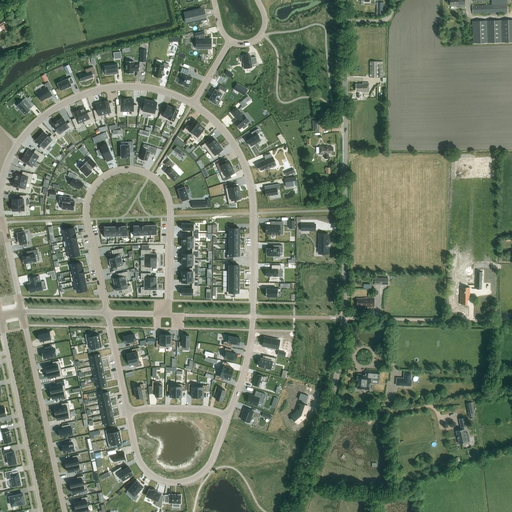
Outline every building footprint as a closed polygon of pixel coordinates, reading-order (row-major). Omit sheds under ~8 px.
[(457,6),(457,8),(465,8),(464,0),(448,0),(447,1),(447,2),(448,3),(449,4),(450,5),(450,6),(457,6)] [(490,5),(473,6),(472,6),(473,14),(507,12),(506,4),(490,5)] [(199,10),(185,13),(187,23),(205,18),(203,11),(199,12),(199,10)] [(473,44),(511,42),(511,20),(473,21),(473,44)] [(204,31),(194,34),(195,37),(199,37),(199,39),(199,44),(198,44),(200,44),(200,48),(210,48),(210,44),(211,44),(211,39),(203,39),(202,36),(205,35),(204,31)] [(251,65),(257,64),(256,58),(249,58),(249,56),(242,56),(242,57),(241,58),(242,62),(243,62),(244,69),(251,68),(251,65)] [(126,61),(125,73),(133,73),(133,71),(135,71),(139,71),(139,64),(134,64),(134,61),(126,61)] [(383,62),(370,62),(370,78),(383,78),(383,62)] [(156,64),(153,76),(161,78),(163,68),(167,69),(168,64),(164,63),(163,66),(156,64)] [(117,64),(104,66),(105,75),(119,74),(117,64)] [(86,73),(79,75),(81,81),(93,78),(92,73),(95,72),(94,67),(85,69),(86,73)] [(182,73),(178,83),(183,85),(183,86),(188,88),(190,83),(189,83),(192,77),(186,75),(188,70),(182,68),(180,73),(182,73)] [(57,83),(61,90),(71,86),(71,84),(74,83),(71,77),(57,83)] [(46,88),(36,94),(41,101),(47,97),(48,98),(52,95),(49,91),(52,89),(48,82),(44,85),(46,88)] [(363,93),(368,93),(368,83),(363,83),(363,84),(356,84),(356,92),(360,91),(360,92),(363,92),(363,93)] [(240,90),(239,92),(244,95),(247,90),(237,84),(235,87),(240,90)] [(218,92),(215,90),(209,100),(212,101),(212,102),(215,104),(216,104),(218,100),(219,100),(220,100),(225,92),(219,89),(218,92)] [(25,98),(17,106),(25,115),(29,111),(28,111),(33,107),(25,98)] [(117,105),(117,115),(122,115),(122,111),(127,111),(127,99),(120,99),(120,105),(117,105)] [(127,99),(127,111),(131,111),(131,115),(137,115),(137,105),(133,105),(133,99),(127,99)] [(108,100),(102,102),(105,114),(109,113),(110,117),(115,116),(113,106),(109,107),(108,100)] [(140,107),(139,114),(142,114),(143,113),(148,114),(151,101),(145,100),(143,107),(140,107)] [(151,101),(148,114),(153,115),(153,116),(157,116),(158,110),(155,110),(157,102),(151,101)] [(97,110),(94,111),(96,120),(101,119),(100,115),(105,114),(102,102),(101,102),(95,104),(97,110)] [(161,111),(159,117),(162,119),(162,118),(167,120),(173,108),(172,108),(167,106),(164,113),(161,111)] [(79,110),(84,121),(83,122),(85,125),(94,121),(90,112),(87,113),(85,107),(79,110)] [(173,108),(167,120),(172,122),(171,125),(175,126),(178,119),(175,117),(178,110),(173,108)] [(237,109),(231,113),(237,120),(234,123),(239,129),(242,127),(243,129),(247,126),(245,124),(249,121),(243,114),(242,115),(237,109)] [(75,118),(72,120),(76,129),(81,127),(80,123),(83,122),(84,121),(79,110),(73,113),(75,118)] [(63,118),(58,121),(64,130),(65,132),(70,129),(73,127),(69,122),(67,124),(63,118)] [(320,120),(312,121),(313,129),(319,129),(319,125),(321,125),(320,120)] [(58,121),(53,125),(57,131),(54,133),(58,138),(61,136),(59,133),(64,130),(58,121)] [(188,125),(183,130),(186,133),(187,131),(191,135),(200,124),(195,121),(190,127),(188,125)] [(200,124),(191,135),(196,138),(195,139),(198,141),(202,136),(199,134),(204,128),(200,125),(200,124)] [(253,136),(247,140),(250,147),(261,140),(258,134),(260,133),(258,129),(251,133),(253,136)] [(44,132),(40,136),(49,145),(53,141),(54,142),(56,139),(51,135),(49,137),(44,132)] [(40,136),(36,141),(41,146),(39,148),(44,152),(46,150),(46,149),(49,145),(40,136)] [(207,141),(201,146),(203,149),(204,147),(208,152),(219,144),(215,139),(209,143),(207,141)] [(125,145),(121,145),(121,158),(126,158),(126,156),(129,156),(129,149),(133,149),(133,141),(125,142),(125,145)] [(101,149),(96,151),(98,156),(103,154),(105,158),(109,157),(110,161),(112,160),(113,159),(106,143),(99,146),(101,149)] [(219,144),(208,152),(214,160),(219,156),(217,154),(222,149),(219,144)] [(143,148),(139,159),(147,161),(150,154),(155,156),(157,148),(148,145),(147,150),(143,148)] [(319,155),(324,154),(324,159),(328,158),(328,153),(333,153),(333,147),(328,147),(328,146),(319,146),(319,155)] [(28,150),(25,155),(35,162),(38,158),(41,160),(44,155),(35,150),(33,153),(28,150)] [(265,160),(258,163),(260,170),(262,170),(265,169),(269,168),(274,166),(274,164),(271,158),(272,158),(270,153),(264,156),(265,160)] [(25,155),(21,161),(27,164),(25,167),(33,172),(36,168),(33,166),(35,162),(25,155)] [(81,165),(78,168),(79,169),(86,177),(92,172),(90,170),(92,167),(93,168),(97,165),(90,158),(86,161),(87,162),(84,164),(82,166),(81,165)] [(169,160),(164,164),(169,169),(165,172),(174,182),(180,176),(171,166),(173,164),(169,160)] [(222,161),(216,164),(220,172),(232,167),(229,161),(223,164),(222,161)] [(232,167),(220,172),(224,181),(229,179),(228,176),(234,173),(232,167)] [(16,174),(14,180),(26,183),(30,184),(32,174),(22,172),(22,175),(16,174)] [(69,172),(67,176),(73,178),(69,185),(79,189),(80,187),(82,183),(76,179),(77,176),(69,172)] [(285,185),(291,184),(292,186),(297,185),(295,177),(284,179),(285,185)] [(14,180),(13,187),(19,188),(18,191),(28,194),(29,188),(25,187),(26,183),(14,180)] [(279,184),(264,186),(265,190),(266,190),(266,191),(265,191),(266,197),(278,195),(277,189),(279,189),(279,184)] [(231,185),(225,186),(227,195),(239,192),(238,186),(231,187),(231,185)] [(184,187),(178,190),(181,201),(188,199),(184,187)] [(239,192),(227,195),(228,204),(229,206),(235,206),(235,203),(234,200),(241,199),(239,192)] [(20,199),(12,199),(13,205),(26,204),(25,199),(26,199),(26,196),(20,196),(20,199)] [(59,197),(59,203),(62,204),(61,209),(74,210),(75,202),(70,201),(71,198),(59,197)] [(13,205),(12,205),(12,211),(20,211),(20,214),(27,214),(27,210),(26,210),(26,204),(13,205)] [(266,225),(266,234),(279,235),(279,226),(282,226),(282,222),(271,222),(271,226),(266,225)] [(192,230),(192,233),(198,233),(198,228),(195,228),(196,224),(182,224),(182,230),(192,230)] [(228,225),(228,228),(229,228),(229,234),(239,234),(239,228),(234,228),(234,225),(228,225)] [(74,228),(62,231),(63,236),(75,234),(75,233),(74,228)] [(24,232),(17,233),(18,237),(19,241),(20,244),(23,244),(23,247),(27,246),(26,239),(27,239),(26,235),(25,236),(24,232)] [(75,234),(63,236),(64,242),(66,241),(76,239),(75,233),(75,234)] [(182,236),(182,242),(195,242),(195,239),(198,239),(198,233),(192,233),(192,236),(182,236)] [(328,235),(318,235),(318,248),(320,248),(320,253),(328,253),(328,235)] [(192,248),(192,251),(198,251),(198,245),(195,245),(195,242),(182,242),(182,248),(192,248)] [(67,246),(65,246),(67,252),(78,249),(77,245),(77,244),(67,246)] [(266,249),(266,253),(267,253),(267,256),(274,256),(274,257),(278,257),(278,256),(279,256),(280,252),(282,252),(282,245),(274,245),(274,249),(266,249)] [(114,254),(108,255),(109,262),(121,259),(121,256),(124,255),(122,248),(113,250),(114,254)] [(78,249),(67,252),(68,258),(79,255),(78,249)] [(27,256),(23,257),(23,259),(24,259),(24,263),(36,261),(35,255),(37,254),(37,250),(26,252),(27,256)] [(141,250),(141,257),(144,257),(144,260),(156,260),(156,254),(150,254),(150,250),(141,250)] [(227,250),(227,259),(233,259),(233,256),(239,256),(239,250),(228,250),(227,250)] [(182,260),(195,260),(195,257),(198,257),(198,251),(192,251),(192,254),(182,254),(182,260)] [(121,259),(109,262),(110,268),(116,267),(117,271),(127,269),(125,262),(122,263),(121,259)] [(141,260),(141,271),(150,271),(150,267),(156,267),(156,260),(144,260),(141,260)] [(195,260),(182,260),(182,265),(192,265),(192,268),(198,268),(198,263),(195,263),(195,260)] [(227,262),(227,271),(239,271),(239,265),(233,265),(233,262),(227,262)] [(280,265),(271,265),(271,269),(266,269),(266,276),(279,277),(279,270),(280,270),(280,265)] [(182,271),(182,277),(195,277),(195,274),(198,274),(198,268),(192,268),(189,268),(189,271),(182,271)] [(119,277),(113,278),(114,285),(126,282),(125,279),(129,278),(127,272),(118,274),(119,277)] [(141,273),(141,280),(144,280),(144,284),(156,284),(156,277),(150,277),(150,273),(141,273)] [(31,284),(28,284),(30,293),(42,290),(39,276),(30,278),(31,284)] [(195,280),(195,277),(182,277),(181,283),(192,283),(192,286),(198,286),(198,280),(195,280)] [(75,281),(73,282),(74,287),(76,287),(86,285),(85,280),(85,279),(75,281)] [(126,282),(114,285),(115,291),(121,290),(122,294),(132,292),(130,285),(127,286),(126,282)] [(141,287),(141,294),(150,294),(150,290),(156,290),(156,284),(144,284),(144,287),(141,287)] [(181,295),(195,295),(195,292),(198,292),(198,286),(192,286),(192,289),(181,289),(181,295)] [(226,287),(226,296),(232,296),(232,293),(238,293),(238,287),(226,287)] [(460,294),(460,304),(467,305),(467,299),(470,299),(470,287),(464,287),(461,287),(460,287),(460,288),(460,294)] [(266,289),(266,297),(277,297),(278,292),(280,292),(280,289),(266,289)] [(374,307),(374,299),(364,298),(364,299),(357,299),(357,306),(364,306),(364,307),(374,307)] [(41,334),(38,334),(40,342),(43,341),(44,344),(51,342),(50,339),(51,339),(49,332),(45,333),(44,332),(40,333),(41,334)] [(91,333),(85,335),(87,344),(88,344),(88,343),(100,341),(99,335),(92,336),(91,333)] [(134,334),(123,337),(124,343),(131,342),(132,345),(138,344),(137,340),(136,341),(134,334)] [(165,347),(166,335),(160,335),(160,341),(156,341),(156,348),(160,348),(166,348),(166,347),(165,347)] [(172,335),(166,335),(165,347),(166,347),(171,347),(174,347),(175,341),(171,341),(172,335)] [(189,335),(182,335),(182,342),(179,342),(179,348),(182,348),(182,347),(189,347),(189,335)] [(232,344),(239,345),(240,338),(226,336),(225,342),(224,342),(223,345),(231,347),(232,344)] [(263,337),(262,346),(269,347),(269,349),(274,350),(275,348),(276,339),(263,337)] [(100,341),(88,343),(88,344),(89,349),(88,349),(89,353),(95,352),(94,349),(102,347),(100,341)] [(45,351),(42,351),(44,359),(56,356),(54,349),(52,349),(51,346),(45,348),(45,351)] [(127,354),(128,360),(138,357),(138,358),(141,357),(139,352),(140,352),(139,348),(132,349),(132,353),(127,354)] [(230,353),(231,350),(225,348),(224,352),(225,352),(224,358),(235,361),(237,354),(230,353)] [(259,361),(258,366),(270,369),(272,362),(275,362),(276,358),(265,356),(264,359),(260,359),(260,361),(259,361)] [(138,358),(138,357),(128,360),(129,365),(135,364),(135,367),(141,366),(141,363),(139,363),(138,358)] [(53,365),(45,367),(47,372),(61,369),(60,364),(59,364),(58,361),(52,362),(53,365)] [(219,371),(231,374),(233,369),(227,367),(228,364),(223,362),(222,365),(221,365),(219,371)] [(47,372),(46,372),(48,378),(55,377),(56,380),(63,378),(62,375),(61,369),(47,372)] [(379,380),(379,372),(365,370),(365,374),(358,374),(357,381),(358,381),(357,389),(369,390),(370,382),(371,382),(371,379),(379,380)] [(224,378),(229,380),(231,374),(219,371),(217,376),(216,375),(215,379),(223,381),(224,378)] [(396,385),(411,386),(411,379),(410,379),(411,371),(404,371),(403,378),(396,377),(396,385)] [(256,374),(252,385),(260,387),(262,381),(265,382),(267,378),(256,374)] [(57,386),(50,388),(51,393),(65,390),(64,385),(64,381),(57,383),(57,386)] [(155,390),(155,397),(162,397),(162,383),(156,383),(156,381),(152,381),(152,390),(155,390)] [(134,387),(136,399),(143,397),(141,391),(144,390),(143,384),(140,385),(140,386),(134,387)] [(170,397),(176,397),(176,384),(170,384),(170,385),(167,385),(167,391),(170,391),(170,397)] [(176,384),(176,397),(181,397),(182,391),(185,391),(185,385),(182,385),(182,384),(176,384)] [(191,397),(197,398),(197,386),(198,386),(198,385),(192,384),(188,384),(188,391),(191,391),(191,397)] [(197,386),(197,398),(203,398),(203,392),(206,392),(207,386),(203,386),(198,386),(197,386)] [(217,393),(215,399),(222,401),(225,390),(219,388),(219,387),(216,386),(214,392),(217,393)] [(65,390),(51,393),(51,395),(52,399),(60,398),(60,401),(66,399),(65,391),(65,390)] [(256,397),(249,394),(246,402),(256,406),(258,401),(262,403),(265,394),(258,392),(256,397)] [(297,413),(294,416),(300,422),(306,416),(310,406),(305,404),(309,395),(302,392),(300,398),(303,399),(300,409),(299,408),(297,413)] [(62,407),(54,409),(55,414),(70,411),(68,402),(61,404),(62,407)] [(253,411),(244,408),(242,412),(243,413),(241,419),(249,422),(253,411)] [(70,411),(55,414),(57,420),(64,419),(65,422),(71,420),(70,417),(71,417),(70,411)] [(459,419),(461,428),(461,430),(456,431),(458,445),(467,443),(467,442),(470,442),(468,433),(465,433),(464,429),(463,429),(463,427),(466,427),(464,418),(459,419)] [(62,429),(59,430),(60,437),(73,435),(71,427),(69,428),(68,425),(61,426),(62,429)] [(111,429),(105,430),(107,440),(120,437),(119,431),(112,432),(111,429)] [(9,431),(2,432),(4,443),(12,442),(9,431)] [(120,437),(107,440),(109,449),(115,447),(114,444),(122,443),(120,437)] [(65,445),(62,446),(63,453),(74,451),(73,443),(71,444),(71,440),(65,442),(65,445)] [(9,465),(16,463),(14,452),(10,452),(9,449),(3,451),(4,456),(7,456),(9,465)] [(116,454),(115,450),(107,451),(108,456),(112,455),(113,462),(125,459),(124,452),(116,454)] [(476,452),(472,457),(475,460),(480,455),(476,452)] [(73,459),(65,461),(66,467),(79,464),(78,459),(79,458),(78,455),(72,456),(73,459)] [(79,464),(66,467),(68,472),(75,471),(76,474),(83,472),(81,463),(79,464)] [(133,474),(129,467),(123,470),(121,467),(112,472),(115,477),(119,475),(122,481),(133,474)] [(12,471),(5,472),(6,479),(10,479),(11,482),(8,482),(9,487),(12,487),(21,485),(18,473),(12,474),(12,471)] [(77,480),(70,482),(71,487),(83,485),(82,479),(83,479),(83,476),(76,477),(77,480)] [(143,486),(137,481),(128,491),(134,496),(132,499),(135,501),(139,496),(136,494),(143,486)] [(83,485),(71,487),(72,493),(80,492),(80,495),(87,493),(87,490),(85,484),(83,485)] [(157,492),(153,490),(153,491),(149,489),(146,496),(157,501),(155,505),(158,507),(161,500),(158,499),(160,494),(157,493),(157,492)] [(12,493),(6,494),(7,498),(10,497),(12,506),(25,503),(23,494),(12,496),(12,493)] [(165,495),(164,502),(169,503),(180,504),(181,495),(169,494),(169,496),(165,495)] [(82,501),(74,503),(75,508),(87,506),(86,500),(88,500),(87,497),(81,498),(82,501)]
